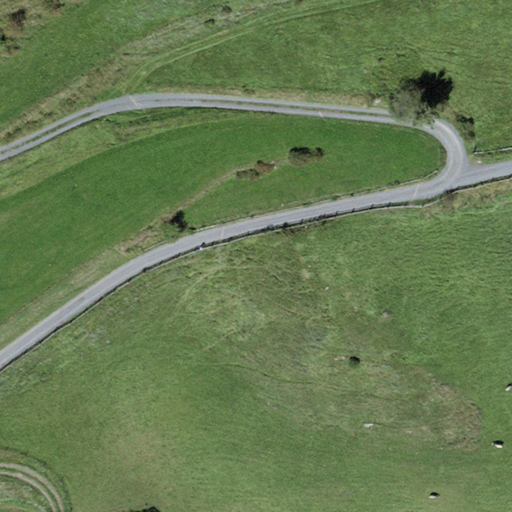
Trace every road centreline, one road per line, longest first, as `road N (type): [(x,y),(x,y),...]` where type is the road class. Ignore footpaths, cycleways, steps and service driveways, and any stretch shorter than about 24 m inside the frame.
road 1 (track): [(0,158),(101,112),(175,101),(422,120),(461,152),(460,179)]
road 2 (track): [(460,179),(205,238),(127,273),(0,367)]
